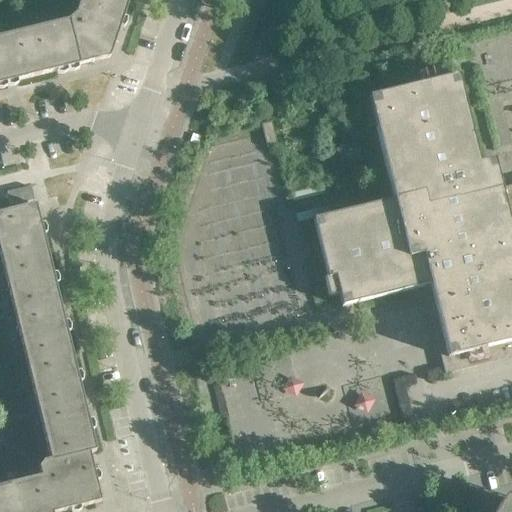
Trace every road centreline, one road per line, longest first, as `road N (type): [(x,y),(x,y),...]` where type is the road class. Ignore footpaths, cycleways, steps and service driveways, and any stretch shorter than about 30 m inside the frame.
road 1 (unclassified): [(162,511),(103,260),(133,131)]
road 2 (unclassified): [(278,511),(511,453)]
road 3 (unclassified): [(133,131),(178,0)]
road 4 (unclassified): [(0,141),(99,123),(133,131)]
